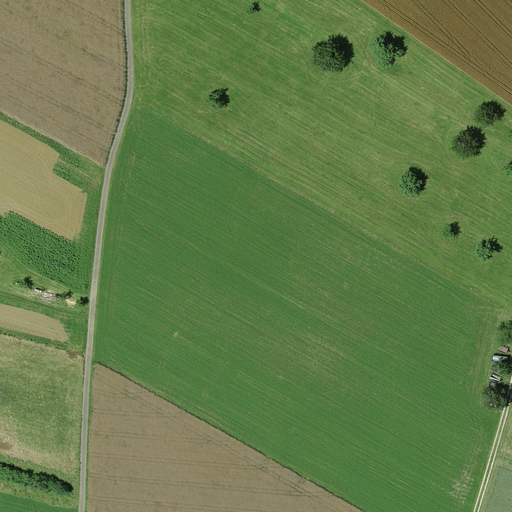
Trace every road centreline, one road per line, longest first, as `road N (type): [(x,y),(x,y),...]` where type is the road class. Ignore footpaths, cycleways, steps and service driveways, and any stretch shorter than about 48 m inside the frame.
road 1 (track): [(83,511),(97,277),(131,88),(130,0)]
road 2 (track): [(479,511),(511,392)]
